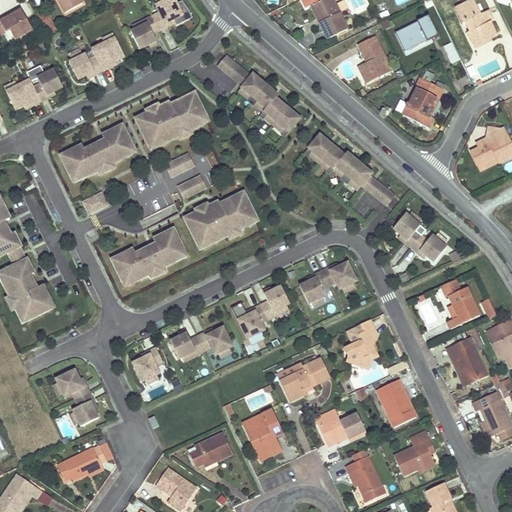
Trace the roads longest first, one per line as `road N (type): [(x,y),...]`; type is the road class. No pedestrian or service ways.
road 1 (residential): [(123,329),(320,239),(351,237),(365,248),(472,474)]
road 2 (residential): [(237,5),(429,174)]
road 3 (residential): [(27,134),(192,58),(237,5)]
road 4 (residential): [(27,134),(123,329)]
road 5 (residential): [(102,511),(137,456),(137,438),(94,339)]
road 6 (residential): [(511,81),(470,105),(429,174)]
